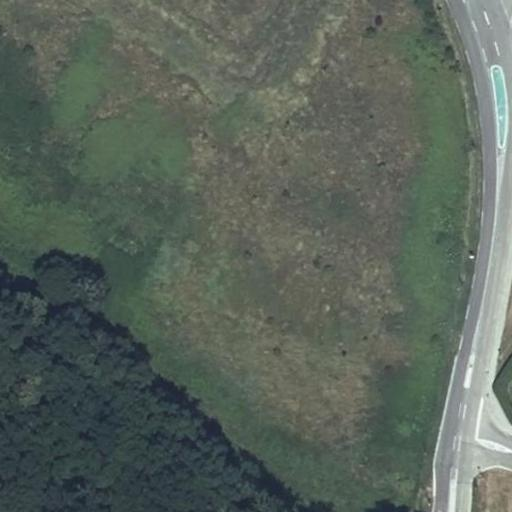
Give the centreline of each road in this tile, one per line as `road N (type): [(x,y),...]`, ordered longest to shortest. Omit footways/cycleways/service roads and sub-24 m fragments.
road 1 (tertiary): [(459,8),(476,54),(490,141),(492,239)]
road 2 (tertiary): [(458,438),(492,239)]
